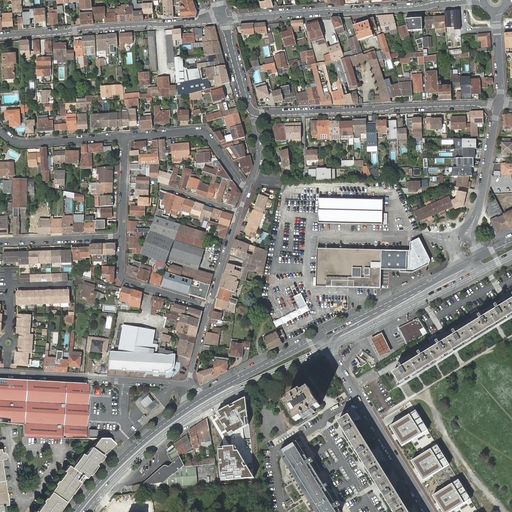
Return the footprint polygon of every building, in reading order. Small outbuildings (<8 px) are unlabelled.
[(22,11),(20,0),(17,0),(13,0),(14,12),(22,11)] [(36,0),(21,0),(23,17),(24,28),(47,27),(46,19),(44,20),(43,12),(28,13),(27,2),(37,1),(36,0)] [(81,12),(81,24),(90,23),(94,23),(94,18),(93,12),(93,9),(93,7),(92,0),(79,0),(80,1),(81,9),(81,12)] [(148,0),(149,4),(143,4),(144,5),(144,13),(154,12),(152,0),(148,0)] [(163,1),(165,18),(174,18),(172,5),(171,1),(171,0),(163,1)] [(175,1),(171,1),(172,5),(180,6),(182,17),(196,16),(199,14),(193,0),(184,0),(185,1),(176,3),(175,1)] [(144,5),(136,5),(136,2),(133,3),(133,7),(134,20),(145,20),(144,13),(144,5)] [(125,5),(127,21),(134,20),(133,7),(129,7),(129,4),(125,5)] [(119,15),(119,22),(127,21),(125,5),(124,5),(124,7),(118,8),(119,15)] [(93,7),(93,9),(93,12),(94,18),(106,18),(106,15),(105,7),(93,7)] [(454,27),(460,26),(459,11),(444,12),(445,17),(445,18),(445,22),(448,22),(448,19),(453,18),(454,21),(454,27)] [(57,12),(50,12),(51,25),(58,24),(57,12)] [(2,26),(14,25),(13,13),(1,14),(2,26)] [(115,14),(106,15),(106,18),(106,23),(119,22),(119,15),(115,16),(115,14)] [(378,17),(382,28),(383,28),(383,29),(384,29),(385,32),(396,29),(395,24),(396,24),(393,15),(378,17)] [(445,17),(434,18),(434,22),(435,28),(435,33),(442,33),(442,29),(446,29),(445,22),(445,18),(445,17)] [(331,21),(333,24),(336,34),(345,31),(341,18),(331,19),(331,21)] [(369,22),(373,37),(375,36),(375,33),(377,32),(373,19),(368,20),(369,22)] [(405,20),(408,31),(423,30),(422,28),(422,19),(405,20)] [(309,24),(314,40),(324,38),(322,33),(318,22),(309,24)] [(357,37),(359,41),(373,37),(369,22),(354,27),(354,28),(357,37)] [(266,23),(240,25),(243,35),(268,34),(266,23)] [(306,25),(310,41),(314,40),(309,24),(306,25)] [(406,26),(400,28),(403,40),(409,38),(406,26)] [(197,44),(219,42),(215,28),(205,28),(206,39),(197,39),(197,36),(198,36),(197,29),(194,29),(196,44),(197,44)] [(283,44),(295,41),(293,32),(292,28),(288,28),(288,29),(288,31),(281,33),(283,44)] [(183,30),(181,30),(182,39),(183,44),(195,43),(193,29),(192,29),(192,34),(184,34),(183,30)] [(181,30),(173,31),(173,32),(174,36),(174,40),(182,39),(181,30)] [(155,32),(148,32),(148,37),(150,71),(151,76),(158,76),(155,32)] [(173,32),(167,32),(169,69),(175,68),(175,63),(175,59),(174,40),(174,36),(173,32)] [(133,34),(120,35),(121,51),(124,51),(124,44),(133,44),(133,34)] [(378,60),(378,62),(383,61),(392,60),(384,34),(378,36),(381,51),(382,51),(382,53),(376,54),(378,60)] [(485,47),(490,47),(490,34),(475,35),(475,42),(479,42),(479,40),(481,40),(484,40),(485,47)] [(107,35),(97,36),(98,51),(106,51),(107,55),(110,55),(110,54),(110,49),(108,49),(107,35)] [(117,35),(107,35),(108,49),(110,49),(110,54),(112,54),(112,48),(118,47),(117,35)] [(95,36),(82,37),(83,42),(84,57),(84,58),(87,58),(87,47),(92,47),(93,58),(96,58),(95,36)] [(349,40),(354,56),(363,54),(361,48),(360,48),(356,37),(349,40)] [(423,38),(423,49),(431,48),(431,37),(423,38)] [(20,42),(21,57),(30,57),(29,41),(20,42)] [(84,57),(83,42),(75,42),(76,52),(77,57),(84,57)] [(206,56),(210,55),(222,54),(219,42),(197,44),(198,47),(205,47),(206,56)] [(67,44),(55,44),(54,56),(59,56),(59,60),(59,63),(67,63),(67,60),(74,60),(75,51),(67,51),(67,44)] [(333,61),(341,59),(342,59),(338,44),(328,48),(330,54),(332,61),(333,61)] [(311,51),(300,53),(302,62),(311,60),(310,57),(313,56),(311,51)] [(358,85),(352,67),(370,62),(378,60),(376,54),(375,52),(363,56),(363,54),(354,56),(343,59),(342,59),(341,59),(349,87),(354,86),(358,85)] [(480,57),(480,52),(468,53),(469,56),(476,56),(476,60),(480,60),(480,57)] [(284,53),(275,56),(278,68),(287,66),(284,53)] [(3,67),(2,67),(2,77),(14,77),(13,65),(16,65),(15,54),(3,55),(3,64),(3,67)] [(201,64),(201,69),(226,66),(222,54),(210,55),(211,63),(201,64)] [(51,58),(35,58),(36,77),(51,76),(51,58)] [(175,68),(175,72),(183,71),(182,58),(181,58),(175,59),(175,63),(175,68)] [(381,69),(378,62),(378,60),(370,62),(381,96),(383,96),(382,92),(388,92),(387,88),(381,69)] [(321,105),(332,105),(330,96),(329,95),(328,92),(325,93),(326,96),(323,96),(315,67),(324,64),(323,62),(316,64),(311,65),(311,68),(316,87),(321,105)] [(276,73),(275,70),(274,63),(266,65),(262,65),(264,71),(270,69),(272,74),(276,73)] [(176,86),(177,97),(188,94),(191,94),(230,84),(226,66),(201,69),(198,69),(188,70),(183,71),(175,72),(176,86)] [(453,70),(450,71),(451,86),(451,88),(460,87),(460,76),(458,76),(458,74),(454,74),(453,70)] [(493,84),(493,78),(484,78),(483,71),(480,71),(481,79),(482,79),(483,88),(487,87),(487,84),(493,84)] [(144,85),(143,83),(147,83),(147,85),(150,85),(149,74),(140,74),(141,85),(144,85)] [(425,74),(426,91),(436,91),(435,74),(425,74)] [(422,77),(416,78),(416,81),(413,82),(413,92),(422,92),(422,77)] [(152,87),(152,98),(163,98),(177,97),(176,86),(170,86),(169,78),(157,79),(158,87),(152,87)] [(339,79),(338,78),(335,79),(340,95),(337,96),(333,85),(330,86),(332,90),(332,94),(335,105),(346,104),(339,79)] [(354,104),(351,93),(346,94),(341,78),(339,79),(346,104),(354,104)] [(461,79),(462,96),(470,95),(469,84),(466,84),(465,79),(461,79)] [(399,84),(403,95),(413,95),(412,80),(406,81),(406,83),(399,84)] [(482,94),(481,81),(470,81),(471,94),(482,94)] [(451,88),(451,86),(441,86),(441,82),(438,82),(438,91),(439,100),(452,100),(451,88)] [(399,84),(387,88),(388,92),(390,98),(393,97),(394,98),(403,95),(399,84)] [(101,87),(102,98),(112,97),(112,95),(120,95),(120,86),(101,87)] [(266,86),(256,89),(259,99),(269,96),(266,86)] [(294,91),(293,88),(289,90),(289,92),(284,93),(283,86),(280,87),(281,90),(284,101),(285,104),(296,101),(294,91)] [(315,105),(321,105),(316,87),(311,88),(315,105)] [(309,106),(315,105),(311,88),(305,90),(309,106)] [(223,89),(212,92),(215,102),(225,99),(223,89)] [(298,106),(309,106),(305,90),(305,89),(294,91),(296,101),(298,106)] [(51,90),(41,90),(41,104),(51,104),(51,90)] [(275,104),(284,101),(281,90),(272,93),(275,104)] [(354,104),(364,103),(363,98),(359,99),(356,92),(351,93),(354,104)] [(390,98),(388,92),(382,92),(383,96),(381,96),(373,96),(373,103),(391,102),(390,98)] [(76,103),(66,104),(68,130),(78,129),(77,118),(77,115),(75,115),(75,116),(69,117),(69,112),(70,112),(70,108),(74,108),(74,111),(76,111),(76,103)] [(221,112),(222,118),(224,118),(238,114),(237,108),(224,111),(223,106),(220,106),(220,108),(220,110),(221,111),(221,112)] [(55,121),(56,131),(67,130),(66,110),(61,110),(61,121),(55,121)] [(109,121),(109,127),(122,126),(122,119),(121,119),(121,116),(121,112),(121,110),(116,110),(116,114),(109,115),(109,121)] [(121,112),(121,116),(121,119),(122,119),(122,126),(130,126),(129,115),(129,110),(128,111),(128,112),(121,112)] [(189,110),(177,111),(178,121),(189,120),(189,110)] [(206,123),(207,122),(222,118),(221,112),(221,111),(220,110),(218,110),(218,111),(209,114),(209,113),(205,114),(206,118),(202,118),(203,124),(206,123)] [(483,123),(483,111),(470,112),(471,139),(477,139),(478,139),(478,134),(477,134),(477,127),(477,123),(483,123)] [(159,113),(155,113),(155,126),(169,125),(169,120),(171,120),(170,112),(159,113)] [(18,114),(4,114),(5,120),(10,120),(11,129),(20,129),(18,114)] [(144,117),(140,117),(140,129),(152,128),(151,114),(143,115),(144,117)] [(232,128),(241,126),(238,114),(224,118),(227,129),(232,128)] [(511,116),(511,114),(502,115),(504,126),(511,125),(511,128),(511,127),(511,116)] [(88,129),(87,116),(85,117),(85,118),(77,118),(78,129),(88,129)] [(397,121),(397,139),(408,139),(407,130),(402,130),(402,119),(399,119),(399,116),(396,116),(397,121)] [(100,128),(100,117),(91,117),(91,129),(100,128)] [(465,117),(451,117),(451,129),(465,129),(465,132),(470,131),(470,124),(465,124),(465,117)] [(109,127),(109,121),(109,118),(107,118),(102,118),(100,118),(100,128),(108,127),(109,127)] [(421,118),(407,118),(407,128),(413,128),(413,137),(422,137),(421,118)] [(431,119),(431,118),(426,118),(427,130),(441,129),(441,119),(435,119),(431,119)] [(54,131),(53,120),(49,120),(49,119),(38,120),(39,132),(54,131)] [(25,120),(26,134),(33,133),(33,126),(34,126),(33,120),(25,120)] [(330,139),(330,134),(329,123),(329,120),(316,121),(317,121),(317,134),(317,139),(330,139)] [(366,120),(353,120),(353,121),(353,122),(353,123),(354,138),(361,138),(360,133),(367,133),(367,129),(366,123),(366,120)] [(377,134),(377,138),(382,138),(382,132),(386,132),(386,122),(386,120),(381,120),(381,122),(376,122),(376,123),(376,129),(377,134)] [(397,121),(386,122),(386,132),(387,140),(397,140),(397,139),(397,121)] [(329,123),(330,134),(330,139),(340,139),(340,124),(340,122),(329,123)] [(287,140),(285,124),(285,123),(283,124),(276,124),(274,129),(276,141),(286,140),(287,140)] [(353,123),(340,124),(340,139),(349,139),(350,144),(354,144),(354,138),(353,123)] [(287,140),(301,139),(301,124),(296,124),(296,126),(294,126),(294,124),(285,124),(287,140)] [(237,140),(245,138),(241,126),(232,128),(234,136),(225,138),(225,140),(226,144),(237,140)] [(376,145),(375,134),(375,129),(367,129),(368,145),(376,145)] [(214,133),(222,145),(226,144),(225,140),(224,140),(221,131),(214,132),(214,133)] [(471,139),(462,139),(462,148),(475,148),(477,148),(477,139),(471,139)] [(507,151),(507,152),(511,152),(511,139),(504,139),(503,143),(502,143),(502,151),(507,151)] [(165,148),(164,140),(159,140),(160,160),(165,160),(165,156),(168,156),(168,151),(172,150),(171,148),(165,148)] [(222,145),(225,150),(231,148),(239,146),(238,144),(240,144),(240,141),(238,142),(237,140),(226,144),(222,145)] [(146,147),(146,141),(133,142),(134,151),(145,151),(145,147),(146,147)] [(188,143),(171,145),(171,146),(171,148),(172,150),(172,158),(190,156),(188,143)] [(102,144),(81,146),(81,154),(111,152),(111,147),(102,148),(102,144)] [(231,148),(238,159),(245,157),(242,145),(239,146),(231,148)] [(40,146),(40,149),(40,154),(41,166),(42,176),(42,180),(45,182),(48,182),(46,148),(46,146),(40,146)] [(462,148),(460,148),(460,157),(474,157),(475,157),(475,148),(462,148)] [(155,164),(155,166),(159,166),(158,151),(153,151),(151,151),(150,155),(147,156),(146,151),(145,151),(134,151),(130,151),(130,156),(138,155),(138,157),(139,157),(141,157),(141,162),(155,162),(155,164)] [(210,151),(198,153),(198,162),(211,161),(210,151)] [(316,151),(306,151),(306,160),(317,160),(316,151)] [(65,164),(79,164),(79,162),(78,159),(78,152),(66,152),(65,160),(65,164)] [(285,169),(290,168),(288,153),(282,153),(281,154),(285,169)] [(31,158),(27,158),(28,167),(41,166),(40,154),(31,155),(31,158)] [(91,154),(81,155),(81,168),(91,167),(91,154)] [(233,161),(235,163),(237,163),(237,162),(239,161),(241,161),(243,168),(242,169),(244,173),(250,172),(252,166),(249,156),(245,157),(238,159),(233,161)] [(455,157),(455,167),(472,166),(474,166),(474,157),(460,157),(455,157)] [(203,171),(213,175),(216,176),(223,178),(231,181),(232,181),(219,162),(211,162),(212,166),(217,166),(216,170),(205,166),(203,171)] [(0,175),(7,176),(14,176),(15,176),(14,163),(0,163),(0,175)] [(502,175),(511,175),(511,163),(502,164),(502,175)] [(154,178),(158,179),(159,171),(159,166),(155,166),(155,167),(150,167),(150,178),(154,178)] [(361,166),(361,179),(372,178),(370,171),(369,166),(364,166),(361,166)] [(453,176),(459,176),(470,175),(473,175),(473,172),(472,172),(472,166),(455,167),(453,167),(453,172),(452,172),(453,176)] [(113,167),(98,168),(98,173),(101,174),(101,183),(112,182),(113,167)] [(173,171),(168,185),(177,188),(179,181),(174,179),(177,169),(174,168),(173,171)] [(309,169),(302,170),(304,181),(311,180),(309,169)] [(158,179),(158,182),(168,185),(173,171),(168,170),(167,172),(159,171),(158,179)] [(184,170),(179,188),(184,189),(189,172),(184,170)] [(379,170),(370,171),(372,178),(379,178),(379,170)] [(54,182),(54,187),(58,188),(59,184),(59,183),(65,184),(65,183),(65,175),(54,175),(54,182)] [(209,189),(206,197),(212,199),(215,191),(218,192),(221,185),(214,183),(216,176),(213,175),(209,189)] [(470,175),(459,176),(457,185),(470,187),(471,182),(469,182),(470,175)] [(191,176),(187,188),(196,191),(199,184),(200,179),(191,176)] [(148,178),(137,178),(136,196),(148,197),(148,178)] [(218,192),(216,201),(221,202),(227,183),(230,184),(231,181),(223,178),(221,185),(218,192)] [(27,179),(14,179),(14,194),(14,203),(14,211),(15,235),(19,235),(19,208),(27,208),(27,179)] [(14,194),(14,181),(4,182),(4,194),(14,194)] [(231,181),(230,184),(227,194),(229,194),(239,198),(241,194),(232,181),(231,181)] [(112,182),(101,183),(98,183),(97,196),(99,196),(101,196),(112,195),(112,182)] [(419,183),(406,182),(406,188),(408,188),(408,192),(415,192),(415,189),(419,189),(419,183)] [(196,191),(195,194),(206,197),(209,189),(200,186),(201,184),(199,184),(196,191)] [(170,213),(175,196),(161,192),(159,200),(163,201),(162,204),(166,205),(165,208),(168,209),(167,213),(170,214),(170,213)] [(254,210),(262,213),(264,206),(266,205),(269,206),(271,201),(268,200),(267,199),(269,194),(264,192),(263,196),(259,195),(256,204),(257,204),(256,206),(255,206),(254,210)] [(229,194),(226,204),(236,207),(239,198),(229,194)] [(113,206),(113,195),(112,195),(101,196),(101,206),(113,206)] [(443,200),(447,209),(452,207),(453,209),(457,207),(452,196),(448,198),(446,195),(441,197),(443,200)] [(181,212),(185,200),(175,196),(170,213),(176,215),(177,211),(181,212)] [(382,224),(382,199),(317,197),(317,200),(317,222),(382,224)] [(139,206),(151,206),(152,202),(152,199),(142,198),(139,198),(139,206)] [(449,212),(447,209),(443,200),(439,202),(437,199),(433,201),(439,213),(443,211),(444,214),(449,212)] [(191,213),(195,203),(185,200),(181,212),(180,215),(183,216),(184,211),(189,213),(189,215),(190,215),(191,213)] [(434,215),(439,213),(433,201),(428,204),(430,207),(425,209),(431,220),(435,218),(434,215)] [(199,220),(204,206),(195,203),(191,213),(198,216),(197,219),(199,220)] [(145,209),(145,207),(131,206),(131,215),(144,216),(145,210),(144,210),(144,209),(145,209)] [(211,216),(214,209),(204,206),(199,220),(197,227),(200,228),(204,217),(204,215),(211,217),(211,216)] [(113,208),(101,209),(101,218),(113,217),(113,208)] [(427,223),(431,220),(425,209),(421,212),(419,208),(415,210),(421,222),(425,220),(427,223)] [(228,228),(232,215),(214,209),(211,216),(216,218),(217,214),(222,215),(219,224),(228,228)] [(511,230),(511,229),(511,209),(506,212),(504,209),(501,211),(503,215),(504,216),(511,230)] [(163,211),(158,210),(156,217),(168,220),(168,218),(162,215),(163,211)] [(254,210),(253,210),(250,218),(251,218),(251,219),(250,219),(248,226),(255,228),(257,229),(263,213),(262,213),(254,210)] [(63,233),(73,233),(74,223),(74,218),(74,216),(66,216),(67,211),(63,211),(63,213),(63,216),(62,219),(63,233)] [(498,236),(511,230),(504,216),(503,215),(497,218),(496,216),(490,220),(498,236)] [(52,219),(52,216),(38,216),(39,234),(52,233),(52,219)] [(168,220),(156,217),(153,223),(150,231),(149,233),(144,245),(143,246),(140,253),(144,255),(156,261),(154,268),(163,271),(167,261),(179,224),(178,224),(168,220)] [(0,235),(8,235),(8,225),(10,224),(10,220),(8,218),(0,218),(0,235)] [(83,232),(84,221),(84,218),(81,218),(80,223),(77,223),(77,218),(74,218),(74,223),(73,233),(83,232)] [(63,233),(62,219),(52,219),(52,233),(63,233)] [(94,221),(86,221),(84,221),(83,232),(96,232),(96,229),(96,227),(100,227),(100,220),(94,221)] [(96,227),(96,229),(105,229),(105,220),(100,220),(100,227),(96,227)] [(138,221),(128,221),(128,232),(133,232),(135,232),(142,233),(144,233),(149,233),(150,231),(138,229),(138,221)] [(225,238),(228,228),(219,224),(209,221),(206,233),(208,234),(211,227),(220,230),(219,236),(225,238)] [(208,234),(206,233),(196,230),(187,227),(179,224),(167,261),(198,271),(205,251),(203,250),(208,234)] [(245,234),(252,236),(255,228),(248,226),(245,234)] [(133,237),(130,237),(129,248),(132,248),(134,248),(133,253),(137,253),(140,253),(142,250),(143,246),(139,246),(139,237),(141,237),(141,234),(135,233),(134,237),(133,237)] [(420,238),(410,243),(410,266),(414,273),(426,267),(430,258),(420,238)] [(237,240),(235,239),(232,248),(247,253),(253,256),(254,254),(258,255),(260,248),(237,240)] [(90,247),(91,255),(103,255),(103,244),(90,245),(90,247)] [(107,244),(107,255),(115,255),(115,244),(107,244)] [(72,250),(73,260),(87,259),(87,258),(86,247),(72,248),(72,250)] [(247,253),(232,248),(230,254),(244,259),(245,260),(247,253)] [(253,256),(247,253),(245,260),(242,267),(244,268),(249,269),(263,272),(268,251),(260,248),(258,255),(257,257),(253,256)] [(407,251),(317,249),(316,287),(380,288),(381,269),(407,270),(407,251)] [(72,250),(62,251),(62,263),(73,263),(73,260),(72,250)] [(40,251),(30,252),(30,264),(30,267),(33,267),(35,264),(41,264),(40,251)] [(51,251),(40,251),(41,264),(46,264),(46,265),(48,266),(51,266),(51,263),(51,251)] [(62,251),(51,251),(51,263),(62,263),(62,251)] [(19,262),(19,252),(4,252),(4,262),(19,262)] [(30,252),(19,252),(19,262),(19,264),(30,264),(30,252)] [(128,276),(136,278),(140,269),(140,266),(141,263),(135,261),(133,267),(129,266),(129,268),(127,274),(128,276)] [(242,267),(228,263),(225,273),(240,279),(244,268),(242,267)] [(143,267),(140,266),(140,269),(136,278),(148,282),(151,272),(142,269),(143,267)] [(180,276),(182,269),(172,266),(170,273),(180,276)] [(211,285),(213,276),(198,271),(183,266),(182,269),(180,276),(193,280),(211,285)] [(106,267),(103,267),(105,280),(107,280),(107,281),(114,282),(114,275),(115,267),(107,267),(106,267)] [(249,269),(244,268),(240,279),(246,281),(248,271),(249,269)] [(162,286),(188,294),(193,280),(180,276),(170,273),(167,272),(162,286)] [(150,283),(160,286),(163,276),(153,273),(150,283)] [(219,299),(238,305),(238,302),(233,301),(236,293),(237,293),(241,283),(239,282),(240,279),(225,273),(217,299),(219,299)] [(206,300),(211,285),(193,280),(188,294),(206,300)] [(442,327),(498,296),(491,282),(484,286),(482,281),(432,309),(442,327)] [(79,295),(94,300),(96,292),(92,291),(94,286),(83,282),(79,295)] [(22,292),(17,292),(17,305),(26,304),(35,304),(43,303),(52,303),(60,302),(69,302),(69,296),(68,289),(63,290),(63,287),(59,288),(56,288),(56,290),(51,290),(46,290),(46,288),(42,289),(39,289),(39,291),(34,291),(29,291),(29,289),(25,289),(22,290),(22,292)] [(133,290),(123,287),(121,301),(130,303),(133,290)] [(130,304),(140,306),(143,294),(133,290),(130,303),(130,304)] [(306,305),(301,293),(294,297),(299,308),(306,305)] [(165,300),(154,297),(153,305),(162,308),(165,300)] [(237,311),(238,305),(219,299),(217,306),(223,308),(223,307),(233,310),(232,312),(235,312),(235,310),(237,311)] [(511,299),(393,372),(400,383),(511,314),(511,299)] [(203,312),(174,303),(172,311),(201,320),(203,312)] [(172,311),(171,311),(168,318),(173,320),(185,324),(190,325),(199,328),(201,320),(172,311)] [(222,314),(213,312),(211,319),(217,320),(220,320),(222,314)] [(27,316),(18,315),(17,321),(17,328),(17,334),(20,334),(20,340),(19,346),(19,353),(16,352),(15,359),(15,365),(17,365),(28,366),(28,353),(31,353),(32,335),(29,334),(30,316),(27,316)] [(427,333),(417,319),(398,328),(399,331),(400,331),(406,342),(405,342),(407,346),(427,333)] [(185,324),(173,320),(173,323),(170,330),(173,331),(196,338),(199,328),(190,325),(189,330),(183,328),(185,324)] [(143,353),(147,329),(123,325),(118,352),(136,353),(143,353)] [(75,329),(74,329),(72,329),(69,359),(69,367),(80,368),(82,353),(72,352),(75,329)] [(147,329),(143,353),(151,354),(155,330),(147,329)] [(194,344),(196,338),(173,331),(171,337),(180,340),(194,344)] [(269,350),(283,343),(277,331),(263,338),(263,339),(258,341),(260,346),(266,344),(269,350)] [(213,333),(208,332),(205,343),(218,345),(220,334),(213,333)] [(169,344),(171,337),(162,334),(160,342),(161,343),(158,353),(165,355),(173,355),(173,353),(165,350),(166,344),(169,344)] [(374,348),(379,356),(390,349),(385,342),(381,334),(370,340),(374,348)] [(109,340),(89,337),(87,350),(91,351),(92,352),(106,354),(109,340)] [(190,359),(194,344),(180,340),(176,356),(190,359)] [(230,347),(229,356),(242,358),(243,349),(249,349),(250,342),(242,341),(242,343),(231,343),(230,347)] [(390,349),(379,356),(380,358),(391,352),(390,349)] [(69,367),(69,360),(68,360),(62,359),(62,352),(56,351),(56,358),(56,359),(55,372),(68,373),(69,367)] [(118,352),(111,351),(109,370),(136,372),(136,353),(118,352)] [(172,356),(173,355),(165,355),(151,354),(143,353),(136,353),(136,372),(166,374),(166,373),(171,372),(174,369),(175,363),(176,363),(176,357),(172,356)] [(214,367),(213,379),(228,371),(229,357),(227,357),(227,359),(217,359),(217,357),(215,356),(215,358),(214,367)] [(56,359),(56,358),(45,357),(44,371),(55,372),(56,359)] [(214,367),(204,370),(206,375),(205,375),(207,382),(213,379),(214,367)] [(204,370),(197,373),(201,386),(207,382),(205,375),(206,375),(204,370)] [(21,437),(97,440),(97,432),(85,432),(86,428),(88,384),(64,382),(0,379),(0,422),(22,424),(21,437)] [(429,386),(430,394),(437,393),(437,386),(429,386)] [(291,399),(284,403),(296,421),(302,417),(303,419),(306,417),(312,414),(315,412),(314,410),(320,406),(309,388),(302,392),(301,390),(290,397),(291,399)] [(149,392),(139,399),(144,406),(150,414),(159,407),(153,399),(149,392)] [(247,397),(218,412),(222,417),(219,418),(228,433),(232,431),(234,434),(247,426),(246,418),(249,417),(247,397)] [(417,410),(390,426),(402,446),(429,431),(417,410)] [(409,511),(349,415),(338,422),(394,511),(409,511)] [(207,419),(201,422),(202,427),(203,427),(204,432),(208,431),(208,433),(210,433),(209,430),(207,419)] [(195,426),(199,447),(202,446),(201,443),(205,442),(211,441),(210,438),(210,433),(208,433),(208,431),(204,432),(203,427),(202,427),(201,422),(195,426)] [(191,439),(194,448),(195,448),(197,448),(197,447),(199,447),(195,426),(189,430),(190,433),(191,439)] [(187,435),(181,439),(186,451),(187,453),(193,450),(189,440),(191,439),(190,433),(189,430),(186,433),(187,435)] [(181,439),(174,444),(180,456),(186,451),(181,439)] [(102,456),(114,445),(111,441),(99,441),(94,451),(93,450),(86,458),(84,456),(73,469),(71,468),(67,473),(57,485),(75,485),(78,486),(102,456)] [(297,442),(293,444),(336,511),(340,511),(338,508),(335,504),(326,488),(324,486),(311,464),(308,461),(297,442)] [(336,511),(293,444),(279,452),(295,478),(316,511),(336,511)] [(438,445),(412,461),(424,481),(450,465),(438,445)] [(228,447),(224,447),(224,449),(219,450),(222,482),(254,479),(238,451),(235,451),(234,446),(228,447)] [(144,483),(144,484),(145,489),(145,491),(162,489),(163,489),(166,488),(170,488),(173,488),(174,487),(177,487),(185,486),(187,486),(192,486),(193,486),(197,485),(196,466),(193,466),(185,467),(184,464),(180,456),(175,448),(168,454),(173,463),(169,467),(168,466),(167,466),(167,465),(166,465),(165,465),(164,466),(163,466),(144,483)] [(316,511),(295,478),(282,486),(290,499),(285,503),(288,507),(286,509),(287,511),(316,511)] [(459,480),(432,496),(442,511),(451,511),(471,500),(459,480)] [(132,486),(133,493),(145,491),(145,489),(144,484),(138,484),(132,486)] [(57,511),(59,511),(57,511),(57,485),(35,511),(4,511),(5,511),(3,511),(3,506),(7,505),(4,488),(0,488),(0,511),(57,511)] [(59,511),(78,486),(75,485),(57,485),(57,511),(59,511)] [(109,502),(105,506),(110,511),(114,506),(109,502)]
